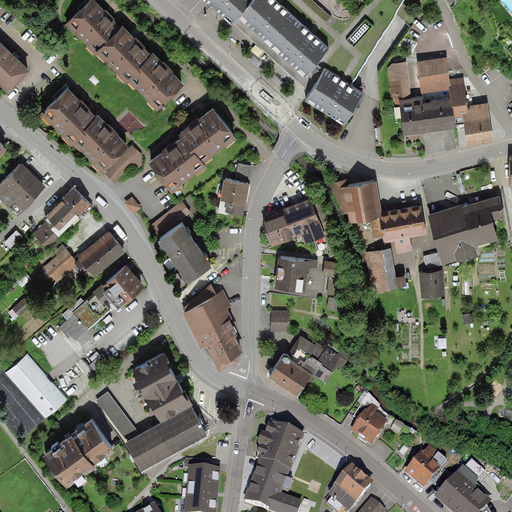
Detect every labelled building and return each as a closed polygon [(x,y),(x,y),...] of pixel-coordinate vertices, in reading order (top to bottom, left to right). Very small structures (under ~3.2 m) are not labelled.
[(104,6),(98,0),(84,0),(65,20),(75,30),(76,29),(87,40),(86,41),(95,50),(98,48),(95,45),(120,21),(114,16),(115,15),(105,5),(104,6)] [(251,0),(207,0),(231,22),(238,14),(251,0)] [(251,0),(238,14),(271,45),(295,19),(274,0),(251,0)] [(332,15),(315,0),(303,0),(326,20),(332,15)] [(122,19),(120,21),(95,45),(98,48),(106,56),(107,55),(117,66),(116,67),(126,76),(127,76),(143,60),(140,57),(151,47),(145,41),(146,41),(136,31),(135,32),(122,19)] [(329,50),(295,19),(271,45),(305,76),(329,50)] [(0,35),(0,78),(8,86),(30,64),(0,35)] [(153,45),(151,47),(140,57),(143,60),(127,76),(135,84),(137,82),(148,92),(147,93),(157,104),(184,78),(172,66),(174,65),(164,54),(163,55),(153,45)] [(440,59),(417,62),(422,96),(424,96),(429,132),(465,127),(463,113),(468,112),(467,106),(464,79),(450,81),(447,58),(440,59)] [(404,135),(429,132),(424,96),(422,96),(412,98),(407,63),(393,66),(388,70),(392,101),(399,100),(404,135)] [(363,93),(325,70),(306,100),(345,123),(363,93)] [(85,120),(95,110),(90,104),(91,102),(82,92),(80,93),(68,81),(40,108),(50,119),(51,117),(62,128),(61,129),(71,139),(73,138),(88,124),(85,120)] [(179,127),(182,130),(203,157),(213,149),(212,148),(224,138),(225,139),(237,130),(213,100),(199,111),(199,110),(196,112),(198,115),(189,122),(188,120),(179,127)] [(465,127),(468,144),(494,140),(488,103),(467,106),(468,112),(463,113),(465,127)] [(98,107),(95,110),(85,120),(88,124),(73,138),(80,146),(82,144),(93,155),(92,156),(102,166),(129,140),(118,128),(119,127),(108,116),(107,117),(98,107)] [(203,157),(182,130),(175,136),(176,137),(167,144),(165,141),(162,144),(163,144),(148,156),(173,186),(183,177),(183,176),(195,167),(196,168),(206,160),(203,157)] [(142,152),(132,143),(105,171),(115,181),(133,163),(139,168),(142,165),(142,152)] [(45,182),(22,159),(0,181),(0,197),(17,214),(36,196),(34,194),(45,182)] [(239,161),(236,176),(248,178),(251,163),(239,161)] [(236,176),(224,174),(220,195),(221,195),(218,210),(227,211),(228,207),(243,210),(245,199),(246,200),(249,179),(248,178),(236,176)] [(347,176),(331,179),(333,190),(335,190),(337,198),(340,198),(343,218),(369,214),(379,212),(379,208),(382,208),(376,176),(348,181),(347,176)] [(74,183),(63,194),(79,211),(91,200),(74,183)] [(463,200),(428,209),(439,250),(442,262),(479,252),(476,242),(499,235),(494,216),(506,213),(500,191),(463,201),(463,200)] [(60,230),(79,211),(63,194),(46,211),(47,212),(45,215),(48,218),(52,222),(51,223),(59,230),(60,230)] [(132,194),(125,201),(134,211),(141,205),(132,194)] [(325,231),(311,194),(266,211),(262,218),(273,245),(287,239),(286,236),(302,230),(305,239),(325,231)] [(151,222),(159,232),(183,216),(191,209),(183,199),(151,222)] [(422,201),(382,208),(379,208),(379,212),(383,232),(384,238),(394,236),(397,251),(413,248),(410,232),(427,229),(422,201)] [(373,234),(383,232),(379,212),(369,214),(373,234)] [(212,257),(183,216),(159,232),(188,273),(212,257)] [(52,222),(48,218),(34,231),(48,245),(61,231),(60,230),(59,230),(51,223),(52,222)] [(126,247),(109,227),(78,252),(80,255),(77,257),(75,259),(78,262),(85,271),(90,267),(95,273),(126,247)] [(77,257),(63,242),(54,250),(57,253),(37,271),(45,280),(51,275),(57,281),(78,262),(75,259),(77,257)] [(396,272),(391,245),(365,249),(372,289),(398,284),(398,282),(396,272)] [(442,262),(439,250),(424,254),(428,268),(443,266),(442,262)] [(319,258),(279,252),(274,282),(305,287),(308,269),(310,270),(310,264),(318,265),(319,258)] [(342,260),(325,258),(323,273),(329,274),(340,275),(342,260)] [(145,281),(127,259),(93,288),(95,290),(102,298),(103,298),(110,292),(118,302),(121,300),(121,301),(145,281)] [(428,268),(419,269),(421,295),(445,292),(443,266),(428,268)] [(405,270),(396,272),(398,282),(406,281),(405,270)] [(329,274),(327,292),(338,293),(340,275),(329,274)] [(183,304),(186,307),(217,290),(211,281),(183,304)] [(186,307),(182,308),(201,344),(206,341),(219,366),(238,356),(235,350),(243,345),(235,330),(238,329),(230,315),(232,314),(227,305),(231,303),(223,287),(217,290),(186,307)] [(102,298),(95,290),(85,299),(81,296),(62,312),(67,317),(59,325),(67,334),(70,332),(75,338),(111,306),(103,298),(102,298)] [(345,296),(329,295),(328,307),(344,308),(345,296)] [(25,296),(12,307),(20,315),(32,304),(25,296)] [(271,308),(271,329),(289,329),(289,309),(271,308)] [(471,311),(463,312),(464,322),(472,321),(471,311)] [(297,389),(311,368),(325,377),(335,363),(341,353),(338,351),(326,344),(325,345),(317,339),(315,342),(300,332),(287,351),(283,349),(268,370),(297,389)] [(162,417),(192,401),(190,398),(193,397),(189,389),(188,389),(171,359),(172,358),(168,351),(165,345),(148,354),(149,355),(139,360),(139,359),(133,362),(135,366),(139,374),(134,376),(139,385),(142,383),(151,399),(148,401),(151,407),(156,404),(162,417)] [(341,346),(338,351),(341,353),(335,363),(341,367),(351,352),(341,346)] [(68,397),(28,352),(5,371),(46,417),(68,397)] [(139,429),(108,389),(96,398),(125,437),(139,429)] [(139,429),(125,437),(141,466),(207,430),(192,401),(162,417),(139,429)] [(367,410),(371,404),(367,401),(364,405),(362,404),(354,416),(358,419),(360,415),(361,416),(366,409),(367,410)] [(378,408),(372,403),(371,404),(367,410),(366,409),(361,416),(360,415),(358,419),(356,421),(357,421),(351,430),(372,445),(389,421),(376,412),(378,408)] [(91,412),(43,449),(67,480),(75,474),(73,472),(83,465),(84,467),(98,457),(96,454),(105,448),(107,450),(116,444),(91,412)] [(260,444),(255,457),(292,470),(305,433),(270,418),(265,433),(262,431),(258,443),(260,444)] [(404,424),(396,420),(391,428),(399,433),(404,424)] [(448,460),(430,445),(424,452),(422,451),(404,471),(424,488),(448,460)] [(255,457),(254,456),(239,499),(274,511),(298,511),(303,499),(284,492),(292,470),(255,457)] [(374,482),(352,463),(333,484),(335,486),(328,494),(348,511),(374,482)] [(189,465),(187,483),(219,486),(221,468),(189,465)] [(479,479),(463,465),(435,496),(451,511),(481,511),(492,501),(474,485),(479,479)] [(187,483),(186,498),(217,501),(219,486),(187,483)] [(386,511),(388,511),(371,497),(358,511),(386,511)] [(216,511),(217,501),(186,498),(184,511),(216,511)] [(140,511),(160,511),(157,506),(155,503),(140,511)]
